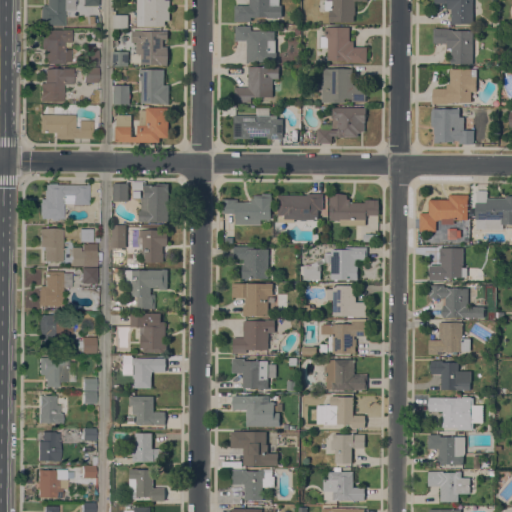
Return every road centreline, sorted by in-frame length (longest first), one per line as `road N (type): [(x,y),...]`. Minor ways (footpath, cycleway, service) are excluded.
road 1 (residential): [(198,511),(206,0)]
road 2 (tertiary): [(511,167),(0,159)]
road 3 (residential): [(396,511),(403,0)]
